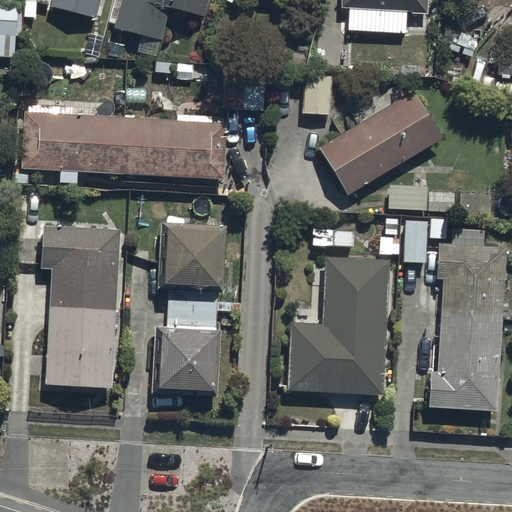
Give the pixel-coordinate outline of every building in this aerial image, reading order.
[(16,0),(0,0),(0,53),(14,54),(15,31),(22,32),(22,5),(16,5),(16,0)] [(51,0),(94,11),(96,0),(51,0)] [(110,0),(105,18),(113,20),(112,23),(139,32),(133,48),(151,54),(169,1),(200,11),(202,0),(110,0)] [(338,0),(338,3),(346,3),(344,25),(404,29),(405,6),(409,6),(409,9),(425,10),(425,0),(338,0)] [(220,105),(241,106),(261,107),(261,98),(267,99),(268,82),(263,82),(263,62),(241,61),(222,61),(220,105)] [(329,71),(302,70),(301,109),(328,110),(329,71)] [(410,85),(315,142),(343,189),(438,132),(410,85)] [(224,117),(22,105),(20,163),(58,165),(58,178),(75,178),(75,166),(222,172),(224,117)] [(424,181),(386,180),(385,208),(395,209),(395,206),(423,206),(423,208),(451,209),(452,190),(424,189),(424,181)] [(488,190),(457,190),(457,215),(488,215),(488,190)] [(382,228),(377,228),(376,250),(397,250),(397,234),(395,234),(396,215),(382,215),(382,228)] [(229,297),(214,297),(216,220),(158,218),(156,275),(166,275),(164,322),(154,321),(151,378),(207,381),(210,325),(213,325),(214,309),(228,309),(229,297)] [(39,263),(49,263),(42,380),(111,384),(115,305),(123,306),(124,288),(116,287),(120,224),(41,219),(39,263)] [(424,220),(401,219),(399,261),(422,261),(424,220)] [(309,223),(308,242),(350,243),(351,225),(309,223)] [(493,404),(500,254),(508,254),(509,240),(479,238),(480,225),(447,224),(447,239),(435,238),(433,275),(438,276),(433,367),(428,366),(426,401),(493,404)] [(37,260),(37,238),(9,238),(9,260),(37,260)] [(380,390),(385,256),(322,253),(319,319),(288,317),(285,386),(380,390)]
